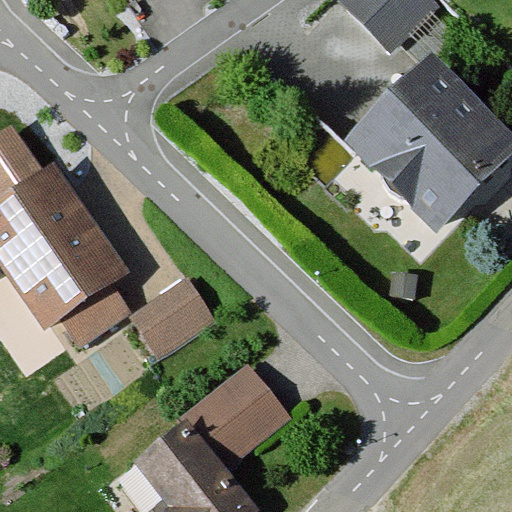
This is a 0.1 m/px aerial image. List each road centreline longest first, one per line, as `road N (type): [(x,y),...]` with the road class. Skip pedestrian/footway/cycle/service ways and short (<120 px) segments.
road 1 (residential): [(417,417),(98,112)]
road 2 (residential): [(98,112),(259,0)]
road 3 (residential): [(511,314),(417,417)]
road 4 (residential): [(98,112),(0,16)]
road 5 (residential): [(417,417),(331,511)]
